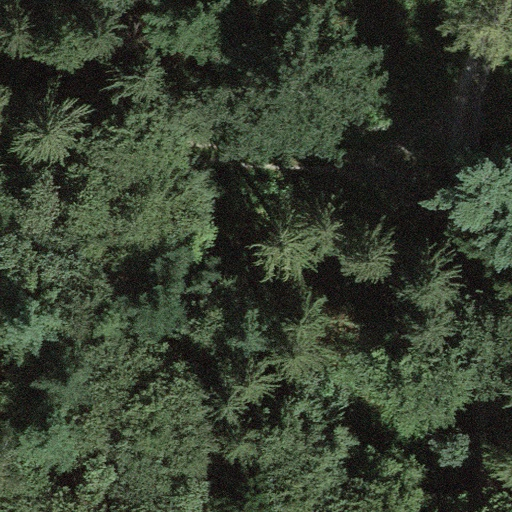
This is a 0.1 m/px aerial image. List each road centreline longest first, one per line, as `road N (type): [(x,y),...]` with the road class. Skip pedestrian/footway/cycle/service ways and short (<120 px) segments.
road 1 (track): [(493,0),(474,58),(462,158),(485,511)]
road 2 (track): [(0,120),(229,155),(462,158)]
